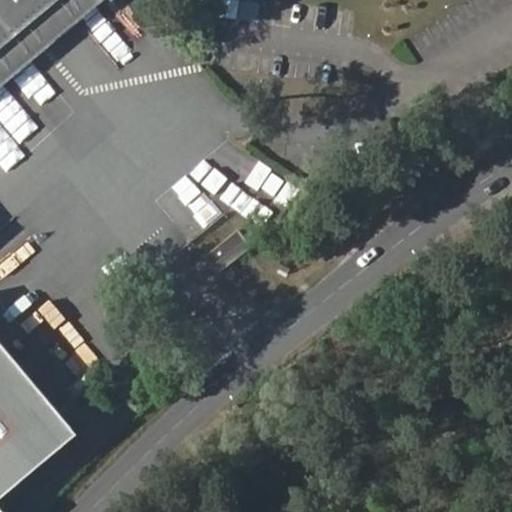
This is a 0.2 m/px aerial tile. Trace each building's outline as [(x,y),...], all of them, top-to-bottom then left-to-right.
[(0,0),(0,426),(53,381),(0,318),(0,53),(62,0),(0,0)] [(61,375),(0,303),(0,230),(9,223),(0,212),(0,90),(106,0),(62,0),(0,53),(0,318),(53,381),(61,375)] [(264,186),(281,203),(297,188),(279,171),(264,186)] [(270,250),(257,231),(240,243),(239,249),(230,256),(230,261),(234,267),(236,268),(248,260),(251,263),(270,250)] [(234,267),(230,261),(230,256),(239,249),(240,243),(220,257),(234,274),(251,263),(248,260),(236,268),(234,267)]
